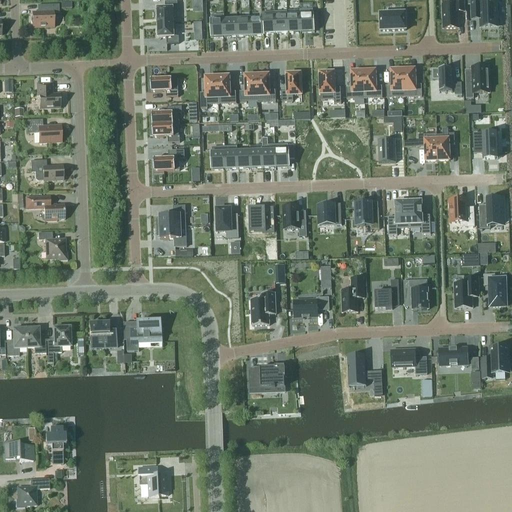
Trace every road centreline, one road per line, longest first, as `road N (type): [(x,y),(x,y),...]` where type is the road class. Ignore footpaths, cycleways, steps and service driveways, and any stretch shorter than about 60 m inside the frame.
road 1 (residential): [(489,50),(127,62)]
road 2 (residential): [(132,195),(493,177)]
road 3 (residential): [(212,356),(336,334),(501,328)]
road 4 (residential): [(85,292),(77,66)]
road 5 (residential): [(132,195),(127,62)]
road 6 (unclassified): [(136,290),(176,290),(197,301),(212,356)]
